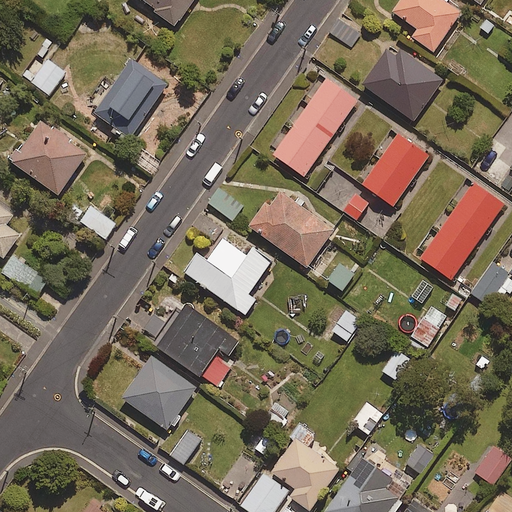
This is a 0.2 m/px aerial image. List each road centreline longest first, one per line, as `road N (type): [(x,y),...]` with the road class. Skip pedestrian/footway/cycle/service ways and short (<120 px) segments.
road 1 (residential): [(35,400),(312,0)]
road 2 (residential): [(194,511),(35,400)]
